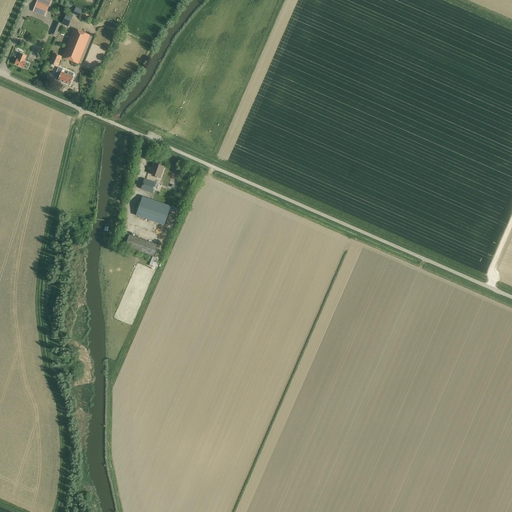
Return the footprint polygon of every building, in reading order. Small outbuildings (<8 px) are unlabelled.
[(37,2),(33,11),(45,16),(49,7),(51,0),(37,0),(37,2)] [(56,36),(61,24),(56,21),(51,33),(56,36)] [(77,63),(89,35),(74,29),(62,57),(77,63)] [(17,58),(16,60),(14,64),(24,68),(27,69),(29,64),(26,63),(26,62),(24,61),(26,56),(20,53),(18,59),(17,58)] [(54,53),(51,59),(49,63),(57,66),(61,56),(54,53)] [(58,67),(55,76),(59,77),(58,80),(70,85),(73,77),(72,76),(73,74),(69,72),(68,74),(61,72),(63,69),(58,67)] [(149,174),(154,175),(155,176),(154,177),(156,178),(157,176),(160,177),(163,171),(164,166),(153,162),(149,174)] [(152,192),(155,183),(144,179),(141,188),(152,192)] [(164,225),(171,206),(142,196),(136,215),(164,225)] [(157,245),(148,241),(129,234),(127,240),(124,246),(153,257),(157,245)]
